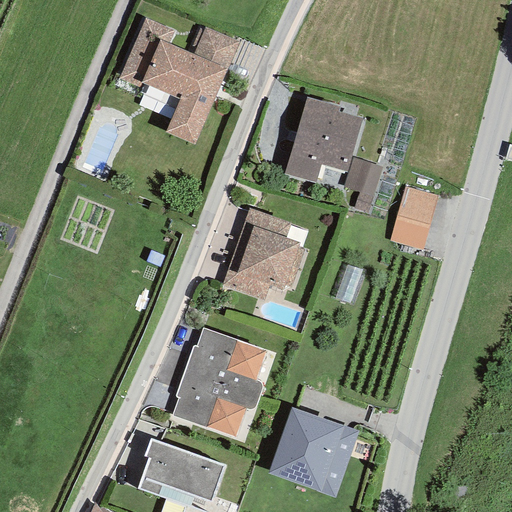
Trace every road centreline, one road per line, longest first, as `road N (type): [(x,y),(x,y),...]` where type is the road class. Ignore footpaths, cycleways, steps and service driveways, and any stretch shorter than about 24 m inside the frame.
road 1 (residential): [(304,0),(264,67),(77,511)]
road 2 (tertiary): [(390,511),(511,59)]
